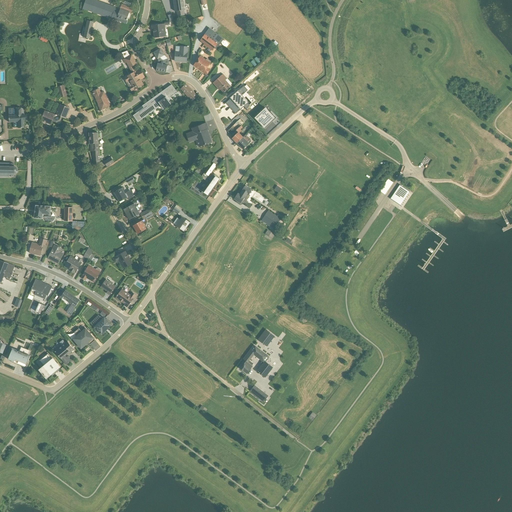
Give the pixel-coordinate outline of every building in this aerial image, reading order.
[(85,0),(83,9),(112,19),(116,7),(94,0),(85,0)] [(173,0),(175,12),(184,11),(182,0),(173,0)] [(87,21),(84,37),(90,39),(94,22),(87,21)] [(169,22),(164,22),(165,24),(151,26),(152,30),(153,30),(154,38),(166,37),(165,26),(170,25),(169,22)] [(110,35),(110,23),(99,23),(99,34),(110,35)] [(215,48),(216,49),(224,39),(221,37),(221,36),(219,34),(218,35),(209,28),(200,41),(204,44),(204,45),(212,51),(215,48)] [(49,37),(40,33),(38,39),(47,43),(49,37)] [(174,62),(187,63),(188,47),(176,46),(174,62)] [(165,56),(162,52),(160,49),(154,53),(157,59),(158,59),(159,64),(158,63),(156,70),(170,73),(172,66),(170,66),(168,59),(165,56)] [(135,61),(132,55),(130,56),(129,54),(127,51),(122,53),(125,59),(123,60),(125,64),(126,63),(132,73),(125,77),(126,78),(126,80),(127,81),(128,82),(129,83),(131,86),(128,87),(132,93),(137,90),(136,90),(143,85),(142,82),(140,80),(144,77),(140,69),(136,72),(133,66),(136,64),(135,61)] [(206,75),(210,70),(207,68),(211,63),(211,62),(207,59),(206,60),(200,57),(194,66),(206,75)] [(212,83),(219,91),(220,90),(223,93),(231,86),(225,80),(227,79),(223,74),(212,83)] [(197,97),(186,84),(180,89),(192,102),(197,97)] [(67,96),(64,85),(57,87),(60,98),(67,96)] [(134,117),(138,123),(161,106),(164,110),(171,104),(168,101),(178,94),(175,90),(172,85),(165,89),(152,99),(141,107),(135,111),(136,113),(133,116),(134,117)] [(107,108),(106,107),(110,105),(104,92),(101,93),(99,89),(92,92),(92,93),(93,96),(94,96),(100,110),(107,108)] [(234,98),(227,104),(235,113),(242,107),(234,98)] [(42,119),(40,121),(42,122),(45,124),(45,123),(47,124),(46,124),(47,124),(50,125),(51,125),(53,121),(58,123),(60,122),(62,117),(66,119),(70,109),(68,107),(67,106),(65,105),(64,105),(62,105),(60,104),(56,115),(55,115),(45,111),(44,113),(43,113),(42,113),(41,113),(40,115),(40,116),(41,118),(42,119)] [(20,108),(14,108),(15,115),(8,115),(8,122),(17,122),(17,128),(23,128),(23,121),(24,120),(24,114),(23,114),(23,109),(20,109),(20,108)] [(254,118),(265,129),(276,118),(270,111),(269,112),(265,108),(254,118)] [(241,126),(245,123),(241,118),(227,131),(233,137),(232,139),(237,143),(237,144),(243,137),(239,133),(241,131),(240,130),(242,127),(241,126)] [(192,131),(186,134),(189,143),(196,141),(199,148),(212,142),(208,131),(209,130),(207,122),(191,129),(192,131)] [(98,133),(89,133),(90,144),(91,152),(92,152),(93,164),(100,164),(100,163),(98,133)] [(251,141),(245,135),(237,144),(243,150),(243,149),(251,142),(251,141)] [(219,159),(215,157),(201,177),(206,181),(207,179),(209,180),(202,191),(208,196),(218,182),(217,182),(220,178),(218,176),(216,175),(214,174),(213,175),(211,174),(219,163),(217,162),(219,159)] [(107,167),(114,163),(111,158),(104,162),(107,167)] [(0,176),(8,177),(13,177),(13,174),(14,173),(14,174),(15,173),(16,172),(16,171),(16,170),(16,169),(15,168),(16,168),(15,167),(14,167),(13,167),(13,164),(9,164),(9,163),(0,163),(0,176)] [(379,191),(385,195),(393,183),(388,179),(379,191)] [(399,185),(390,199),(400,206),(409,192),(399,185)] [(248,195),(252,190),(245,186),(241,191),(242,191),(240,195),(238,194),(236,197),(235,196),(233,198),(237,201),(236,202),(240,205),(241,204),(241,203),(241,202),(249,207),(250,205),(246,202),(249,196),(248,195)] [(123,187),(114,193),(120,203),(124,201),(124,200),(127,198),(128,200),(134,196),(130,190),(125,193),(124,191),(125,190),(123,187)] [(200,192),(192,187),(190,189),(198,195),(200,192)] [(134,204),(123,210),(129,220),(140,214),(138,211),(139,210),(137,206),(136,207),(134,204)] [(173,206),(172,209),(173,210),(178,214),(182,209),(177,205),(175,207),(173,206)] [(45,220),(51,221),(51,222),(53,221),(54,220),(55,219),(55,217),(51,216),(51,207),(36,206),(34,218),(45,219),(45,220)] [(73,208),(65,207),(64,221),(72,222),(72,230),(81,230),(85,226),(85,222),(73,221),(73,208)] [(151,212),(149,209),(140,214),(142,217),(151,212)] [(275,212),(270,209),(269,211),(268,210),(261,221),(274,229),(281,219),(280,218),(281,217),(279,216),(278,217),(274,214),(275,212)] [(147,220),(156,215),(151,212),(142,217),(143,220),(133,226),(138,234),(146,229),(145,226),(146,225),(147,224),(147,222),(147,220)] [(180,216),(179,219),(177,217),(173,223),(176,225),(184,231),(190,223),(180,216)] [(267,230),(265,234),(272,239),(275,235),(267,230)] [(44,256),(49,241),(41,239),(39,245),(32,243),(29,253),(40,256),(41,256),(41,255),(44,256)] [(47,259),(58,265),(64,254),(64,252),(62,250),(62,249),(55,245),(47,259)] [(97,256),(92,253),(93,250),(88,247),(84,256),(94,261),(96,257),(97,256)] [(120,254),(112,258),(115,263),(119,261),(123,268),(132,263),(128,258),(129,257),(126,251),(125,252),(124,250),(120,253),(120,254)] [(64,266),(69,269),(68,270),(74,274),(75,273),(82,262),(81,262),(83,260),(79,258),(78,260),(71,256),(64,266)] [(14,266),(0,260),(0,282),(0,283),(2,277),(9,279),(14,266)] [(87,268),(81,278),(86,280),(87,279),(94,283),(100,272),(100,271),(100,270),(100,269),(99,269),(98,268),(97,268),(96,269),(89,265),(88,266),(87,265),(85,267),(87,268)] [(36,279),(27,298),(32,300),(34,297),(35,295),(44,299),(44,301),(46,302),(52,287),(36,279)] [(106,293),(110,296),(116,287),(113,284),(113,283),(110,281),(109,282),(106,279),(100,287),(107,292),(106,293)] [(122,289),(116,298),(125,304),(124,305),(127,308),(136,295),(132,293),(130,295),(122,289)] [(75,297),(65,290),(61,297),(72,304),(67,312),(59,307),(57,310),(70,318),(76,309),(74,308),(75,307),(76,307),(79,302),(74,298),(74,297),(75,297)] [(39,303),(35,312),(41,314),(42,311),(43,312),(46,306),(39,303)] [(54,307),(50,305),(45,312),(49,315),(54,307)] [(100,317),(98,315),(91,323),(95,327),(93,329),(97,333),(99,331),(102,334),(109,327),(108,326),(111,323),(107,319),(106,319),(104,318),(103,319),(100,317)] [(95,340),(86,328),(82,331),(79,328),(74,332),(77,335),(73,338),(82,349),(86,345),(86,344),(88,342),(90,345),(95,340)] [(257,340),(267,347),(275,336),(265,329),(257,340)] [(66,365),(71,360),(68,356),(66,357),(65,356),(68,353),(69,354),(74,350),(68,341),(66,343),(63,340),(60,343),(62,346),(59,348),(58,348),(54,351),(66,365)] [(246,361),(240,369),(247,374),(253,366),(252,365),(253,363),(250,361),(254,355),(262,361),(261,363),(262,364),(257,372),(265,378),(273,367),(266,362),(269,357),(254,345),(243,359),(246,361)] [(12,348),(8,359),(11,360),(10,361),(27,368),(30,360),(29,360),(30,355),(29,355),(31,351),(21,347),(20,351),(12,348)] [(52,359),(48,354),(40,361),(44,366),(39,369),(47,379),(51,375),(52,376),(61,369),(60,368),(61,367),(53,358),(52,359)] [(268,396),(254,385),(249,392),(263,402),(268,396)] [(309,417),(313,420),(317,415),(313,411),(309,417)]
